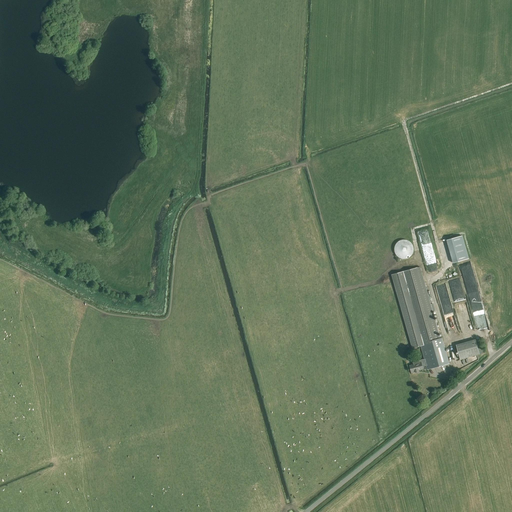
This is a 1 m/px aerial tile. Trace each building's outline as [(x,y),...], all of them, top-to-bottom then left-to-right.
[(428,231),(420,231),(420,246),(431,246),(431,242),(422,241),(422,238),(425,238),(426,237),(428,237),(428,231)] [(469,259),(463,236),(447,240),(453,263),(469,259)] [(403,240),(402,240),(400,241),(399,241),(397,243),(396,244),(395,246),(395,247),(394,249),(395,252),(395,254),(396,255),(397,257),(399,258),(401,259),(402,259),(404,259),(406,259),(407,259),(409,258),(411,256),(412,255),(413,253),(414,251),(414,249),(413,247),(413,246),(412,244),(410,242),(409,241),(407,240),(405,240),(403,240)] [(409,366),(412,373),(416,372),(423,370),(422,368),(427,366),(427,370),(449,364),(442,338),(440,339),(439,334),(441,333),(438,324),(436,325),(432,312),(435,311),(433,304),(430,305),(420,267),(391,275),(412,349),(421,346),(424,359),(413,363),(413,365),(409,366)] [(460,360),(473,356),(480,354),(475,340),(456,345),(460,360)]
